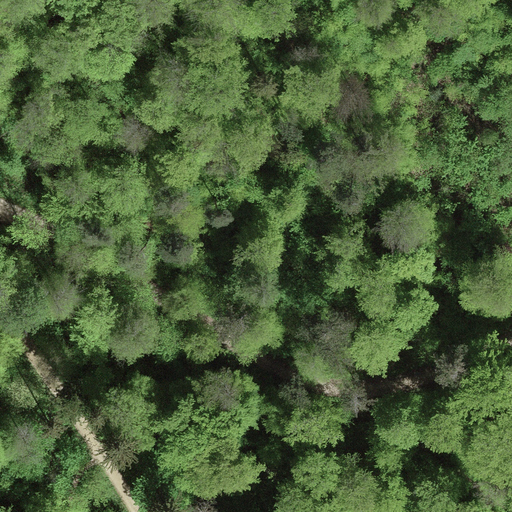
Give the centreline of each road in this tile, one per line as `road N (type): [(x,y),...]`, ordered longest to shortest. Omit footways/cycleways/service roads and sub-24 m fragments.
road 1 (track): [(0,208),(50,224),(273,375),(343,396),(454,368),(511,339)]
road 2 (track): [(99,453),(25,337),(0,315)]
